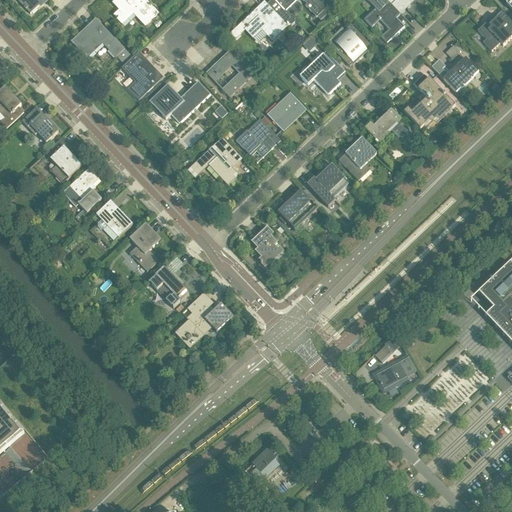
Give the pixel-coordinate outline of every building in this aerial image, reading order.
[(21,0),(20,1),(25,7),(24,8),(26,10),(27,9),(31,14),(45,1),(46,3),(48,0),(21,0)] [(159,14),(145,0),(130,0),(130,1),(129,0),(118,0),(114,5),(113,5),(119,11),(114,16),(121,24),(133,13),(145,26),(158,14),(158,15),(159,14)] [(271,0),(266,5),(288,27),(290,25),(291,27),(295,23),(295,19),(292,16),(290,18),(285,12),(298,0),(301,0),(306,5),(305,7),(316,19),(326,9),(317,0),(271,0)] [(398,34),(404,28),(399,22),(398,23),(395,20),(396,19),(401,15),(392,6),(389,3),(389,4),(385,0),(369,0),(369,1),(377,9),(364,21),(372,29),(373,28),(372,28),(380,21),(389,31),(382,38),(382,37),(381,38),(387,45),(395,37),(395,36),(397,33),(398,34)] [(397,1),(392,6),(401,15),(416,0),(399,0),(398,2),(397,1)] [(242,36),(241,35),(245,31),(253,40),(262,31),(272,42),(273,41),(272,41),(286,27),(287,28),(288,27),(266,5),(266,4),(261,9),(260,9),(257,12),(258,12),(256,14),(255,12),(242,24),(243,24),(239,28),(238,27),(230,35),(236,41),(237,41),(236,40),(240,36),(241,36),(242,36)] [(478,32),(486,41),(483,43),(492,53),(500,44),(503,47),(511,38),(509,36),(511,33),(511,22),(506,16),(501,21),(498,18),(493,24),(490,21),(478,32)] [(101,41),(121,63),(129,55),(96,20),(87,27),(89,29),(80,37),(79,36),(71,43),(73,46),(73,45),(86,59),(94,52),(92,50),(101,41)] [(327,44),(336,53),(350,68),(356,62),(354,60),(363,51),(365,53),(371,47),(351,26),(345,32),(344,31),(335,40),(333,38),(327,44)] [(312,38),(317,43),(322,38),(317,34),(312,38)] [(317,43),(312,38),(304,46),(310,53),(319,44),(317,43)] [(446,54),(452,61),(460,53),(454,47),(446,54)] [(232,68),(239,75),(222,91),(230,99),(230,98),(252,77),(253,77),(230,53),(225,58),(224,58),(212,70),(207,75),(215,84),(232,68)] [(323,56),(305,73),(306,73),(300,78),(301,79),(308,86),(309,87),(314,82),(321,89),(328,96),(341,84),(336,80),(339,77),(344,72),(344,73),(345,72),(327,54),(324,57),(323,56)] [(122,70),(131,79),(136,84),(130,90),(140,101),(163,79),(162,79),(157,74),(156,74),(142,59),(141,58),(140,60),(137,56),(122,70)] [(444,81),(456,94),(457,94),(461,90),(462,90),(461,89),(473,78),(474,78),(479,73),(478,73),(479,73),(466,60),(465,60),(461,64),(461,63),(450,74),(445,68),(438,75),(444,81)] [(439,61),(431,68),(438,75),(445,68),(446,68),(439,61)] [(256,79),(261,85),(266,80),(261,75),(256,79)] [(408,110),(404,114),(420,131),(424,128),(426,130),(434,123),(437,125),(440,122),(439,120),(437,121),(437,120),(442,116),(444,118),(456,108),(424,75),(413,85),(427,100),(412,114),(408,110)] [(150,104),(167,122),(172,117),(180,125),(211,96),(199,84),(182,100),(169,86),(150,104)] [(0,113),(12,125),(23,114),(18,109),(21,106),(4,89),(0,93),(0,113)] [(268,117),(283,133),(306,111),(291,95),(268,117)] [(228,114),(221,107),(215,112),(222,120),(228,114)] [(22,122),(35,137),(38,134),(47,144),(59,133),(36,109),(22,122)] [(387,115),(387,116),(374,129),(371,125),(365,131),(379,146),(389,136),(392,133),(404,145),(414,136),(391,112),(387,115)] [(262,122),(268,128),(272,124),(266,118),(262,122)] [(237,142),(249,155),(251,157),(257,152),(262,158),(271,150),(272,151),(276,147),(275,146),(280,141),(261,122),(249,134),(247,132),(237,142)] [(46,155),(57,166),(51,173),(63,186),(82,168),(70,155),(75,150),(63,138),(46,155)] [(366,166),(371,161),(377,155),(362,139),(339,161),(359,182),(371,171),(366,166)] [(236,153),(231,148),(224,141),(214,150),(212,148),(187,172),(195,180),(209,167),(228,187),(239,177),(231,168),(233,166),(234,167),(242,160),(236,153)] [(231,148),(236,153),(239,150),(234,145),(231,148)] [(307,186),(328,208),(335,201),(333,199),(349,184),(333,167),(323,176),(320,173),(307,186)] [(63,195),(76,209),(79,206),(84,211),(76,219),(79,222),(82,219),(81,218),(86,213),(87,215),(102,201),(93,192),(92,193),(89,190),(99,181),(89,170),(63,195)] [(295,231),(313,215),(318,210),(301,191),(301,192),(294,200),(293,199),(293,200),(279,213),(278,213),(295,231)] [(110,247),(110,248),(132,227),(121,215),(119,217),(108,206),(93,220),(94,220),(98,225),(91,232),(92,232),(100,240),(99,241),(102,238),(110,247)] [(130,255),(146,272),(147,273),(158,263),(149,253),(160,242),(145,226),(130,240),(138,248),(130,255)] [(251,243),(258,250),(259,249),(261,251),(257,254),(261,258),(258,261),(261,264),(260,264),(261,265),(265,269),(270,264),(269,264),(281,253),(275,246),(277,244),(271,237),(274,235),(267,228),(251,243)] [(101,239),(97,244),(105,252),(109,247),(101,239)] [(48,249),(54,256),(59,251),(53,245),(48,249)] [(170,265),(177,272),(185,265),(178,258),(170,265)] [(504,281),(501,279),(498,282),(495,279),(493,277),(485,284),(487,286),(478,294),(493,310),(485,317),(511,345),(511,265),(510,264),(502,272),(507,277),(504,281)] [(164,268),(159,272),(155,276),(156,277),(149,283),(173,309),(180,303),(189,295),(164,268)] [(507,277),(502,272),(501,272),(495,279),(498,282),(501,279),(504,281),(507,277)] [(204,294),(187,310),(192,315),(187,320),(189,321),(180,330),(175,334),(190,350),(197,345),(204,337),(202,335),(211,327),(217,333),(233,318),(221,305),(214,311),(211,307),(214,305),(204,294)] [(470,301),(485,317),(493,310),(478,294),(470,301)] [(396,337),(386,347),(391,353),(400,344),(396,337)] [(386,347),(375,357),(381,363),(391,353),(386,347)] [(389,366),(380,371),(382,374),(377,376),(381,384),(380,385),(381,386),(382,386),(384,390),(416,373),(407,356),(402,359),(404,362),(391,369),(389,366)] [(139,367),(134,362),(128,368),(132,373),(139,367)] [(0,455),(10,447),(21,438),(0,412),(0,455)] [(43,463),(21,438),(10,447),(32,473),(43,463)] [(257,469),(256,469),(261,474),(277,458),(268,449),(252,465),(257,469)]
